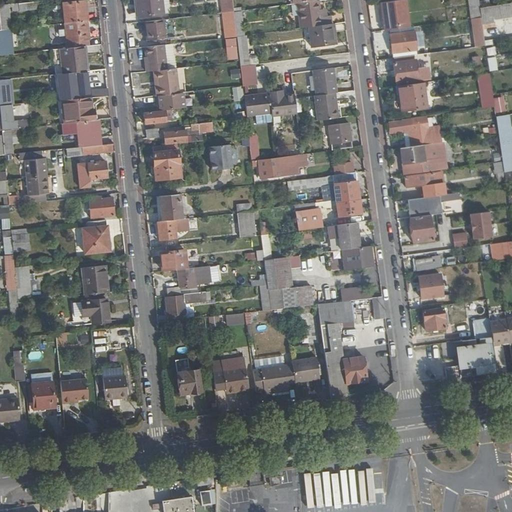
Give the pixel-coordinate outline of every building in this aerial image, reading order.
[(164,15),(162,0),(137,0),(139,17),(164,15)] [(225,0),(226,9),(234,8),(232,0),(225,0)] [(406,0),(382,3),(386,31),(412,28),(407,0),(406,0)] [(466,0),(470,20),(475,20),(482,19),(480,9),(480,7),(479,1),(479,0),(466,0)] [(66,24),(88,22),(86,1),(64,4),(66,24)] [(36,11),(35,2),(11,5),(12,13),(36,11)] [(319,11),(318,2),(314,3),(295,5),(299,29),(308,28),(332,24),(331,16),(327,17),(326,10),(319,11)] [(511,3),(480,9),(482,19),(483,24),(497,22),(496,19),(511,15),(511,3)] [(0,31),(10,30),(11,30),(9,5),(0,6),(0,5),(0,31)] [(248,12),(234,13),(237,38),(244,37),(242,20),(249,19),(248,12)] [(475,20),(479,47),(486,46),(485,41),(483,24),(482,19),(475,20)] [(166,39),(164,21),(147,23),(149,41),(166,39)] [(90,40),(88,22),(66,24),(67,31),(60,32),(60,37),(68,37),(68,42),(69,42),(69,43),(79,42),(79,48),(86,47),(89,47),(88,40),(90,40)] [(335,34),(333,24),(332,24),(308,28),(311,48),(334,45),(333,34),(335,34)] [(13,55),(10,30),(0,31),(0,56),(1,56),(13,55)] [(393,54),(418,51),(416,33),(400,35),(400,34),(390,36),(393,54)] [(244,37),(237,38),(240,62),(241,68),(250,67),(246,37),(244,37)] [(237,55),(235,40),(225,41),(226,56),(237,55)] [(69,42),(68,42),(64,42),(52,43),(52,51),(60,50),(79,48),(79,42),(69,43),(69,42)] [(159,71),(175,70),(176,70),(173,45),(148,47),(149,57),(150,65),(147,65),(148,73),(155,72),(159,71)] [(60,50),(63,76),(89,73),(86,47),(79,48),(60,50)] [(496,57),(488,58),(489,71),(497,70),(496,57)] [(397,84),(418,81),(415,60),(394,63),(397,84)] [(243,87),(243,88),(258,86),(256,66),(250,67),(241,68),(243,87)] [(312,71),(315,95),(334,93),(336,93),(336,92),(333,68),(312,71)] [(157,88),(158,96),(178,94),(175,70),(159,71),(160,87),(157,88)] [(61,89),(62,101),(81,99),(81,97),(90,96),(87,73),(66,76),(67,89),(61,89)] [(477,75),(482,109),(494,107),(492,94),(490,74),(477,75)] [(0,98),(6,97),(9,97),(7,82),(4,83),(0,83),(0,98)] [(399,85),(402,110),(427,107),(425,82),(399,85)] [(231,88),(234,102),(243,100),(241,86),(231,88)] [(93,98),(109,96),(108,89),(92,90),(93,98)] [(269,94),(271,115),(271,118),(297,115),(295,98),(295,95),(284,96),(283,91),(269,93),(269,94)] [(317,121),(337,118),(334,93),(315,95),(314,95),(317,121)] [(160,112),(183,109),(181,94),(178,94),(158,96),(160,112)] [(245,103),(247,118),(271,115),(269,94),(244,97),(245,103)] [(503,97),(495,98),(497,112),(504,111),(503,97)] [(66,125),(77,124),(97,121),(96,110),(92,110),(91,98),(81,99),(62,101),(66,125)] [(0,108),(0,112),(2,132),(28,129),(28,121),(24,122),(22,106),(7,108),(0,108)] [(145,125),(166,123),(165,113),(144,115),(145,125)] [(503,172),(511,170),(511,142),(508,114),(496,116),(498,135),(502,162),(502,164),(503,172)] [(404,133),(428,129),(426,117),(402,120),(403,122),(390,123),(391,134),(404,132),(404,133)] [(243,138),(249,137),(247,120),(242,121),(242,128),(238,129),(239,138),(242,138),(243,138)] [(78,135),(80,148),(102,146),(98,121),(97,121),(77,124),(78,135)] [(349,123),(329,126),(332,144),(352,141),(351,135),(355,134),(354,130),(350,131),(349,123)] [(64,137),(78,135),(77,124),(66,125),(62,125),(64,137)] [(213,132),(212,124),(198,125),(199,131),(199,133),(213,132)] [(158,129),(145,131),(146,139),(159,138),(158,129)] [(422,134),(423,145),(443,142),(447,142),(447,133),(444,131),(422,134)] [(12,132),(3,133),(5,156),(14,156),(13,146),(18,145),(17,137),(12,137),(12,132)] [(166,145),(188,143),(187,139),(187,132),(165,134),(166,145)] [(256,136),(249,137),(250,146),(252,162),(259,161),(256,136)] [(234,169),(230,139),(209,142),(213,172),(234,169)] [(333,150),(353,148),(352,141),(332,144),(333,150)] [(423,145),(401,148),(403,163),(417,162),(419,173),(447,170),(443,142),(423,145)] [(78,156),(115,151),(114,144),(102,146),(80,148),(67,150),(67,157),(78,156)] [(157,181),(183,179),(180,151),(154,154),(157,181)] [(27,180),(47,177),(45,160),(43,160),(42,153),(19,156),(20,163),(25,162),(27,180)] [(252,162),(252,167),(260,165),(262,179),(298,174),(297,167),(308,166),(307,154),(302,155),(259,161),(252,162)] [(84,181),(108,178),(106,162),(89,164),(90,171),(83,171),(84,181)] [(337,175),(354,172),(352,162),(335,165),(337,175)] [(417,162),(403,163),(404,175),(419,173),(417,162)] [(504,174),(503,172),(502,164),(494,165),(495,175),(504,174)] [(337,202),(360,199),(356,172),(354,172),(337,175),(320,177),(320,178),(297,181),(298,190),(307,189),(307,190),(327,187),(329,202),(337,201),(337,202)] [(441,172),(405,177),(406,188),(423,186),(425,197),(444,195),(441,172)] [(24,205),(47,203),(46,195),(49,195),(47,177),(27,180),(29,197),(24,198),(24,205)] [(0,198),(9,198),(7,183),(0,183),(0,198)] [(175,221),(184,220),(181,195),(161,197),(163,222),(175,221)] [(9,198),(9,207),(18,206),(18,197),(9,198)] [(115,216),(114,205),(117,205),(116,199),(113,199),(113,198),(102,199),(102,197),(89,199),(92,219),(115,216)] [(449,198),(442,199),(443,207),(447,207),(448,215),(451,214),(449,198)] [(362,213),(360,199),(337,202),(338,207),(339,216),(362,213)] [(442,199),(404,204),(406,221),(409,221),(412,246),(432,243),(429,218),(445,216),(448,215),(447,207),(443,207),(442,199)] [(298,212),(320,209),(338,207),(337,202),(337,201),(329,202),(297,206),(298,212)] [(87,203),(81,204),(84,217),(90,216),(87,203)] [(239,214),(252,212),(253,212),(252,204),(238,206),(239,214)] [(9,220),(8,207),(0,208),(1,220),(9,220)] [(300,231),(323,228),(320,209),(298,212),(300,231)] [(240,239),(255,237),(252,212),(239,214),(237,214),(240,239)] [(491,240),(488,215),(470,218),(473,243),(491,240)] [(190,231),(189,219),(184,220),(175,221),(176,233),(190,231)] [(107,227),(106,221),(89,223),(90,229),(83,230),(86,254),(111,252),(108,227),(107,227)] [(163,222),(158,222),(160,241),(177,240),(176,233),(175,221),(163,222)] [(260,234),(268,234),(267,222),(259,223),(260,234)] [(370,249),(358,251),(357,236),(358,236),(357,226),(337,229),(338,237),(327,238),(329,255),(341,253),(341,261),(351,260),(352,270),(372,267),(370,249)] [(15,257),(13,238),(12,232),(2,233),(5,258),(15,257)] [(30,267),(31,267),(28,236),(13,238),(15,257),(16,268),(30,267)] [(467,251),(465,236),(452,238),(454,253),(467,251)] [(260,239),(263,263),(270,262),(267,238),(260,239)] [(511,261),(511,245),(492,248),(493,262),(509,261),(509,262),(511,261)] [(161,256),(162,274),(177,273),(185,272),(184,254),(161,256)] [(8,291),(18,290),(16,268),(15,257),(5,258),(8,291)] [(412,263),(413,274),(438,271),(437,260),(412,263)] [(270,262),(263,263),(267,288),(268,293),(282,291),(289,291),(286,261),(270,262)] [(84,280),(107,276),(106,266),(83,269),(84,280)] [(18,290),(32,287),(30,267),(16,268),(18,290)] [(167,292),(168,299),(182,298),(181,294),(195,293),(193,271),(185,272),(177,273),(179,291),(167,292)] [(438,278),(419,281),(422,302),(441,300),(438,278)] [(82,282),(83,298),(101,296),(100,279),(82,282)] [(282,291),(268,293),(267,288),(260,289),(261,301),(269,300),(270,306),(284,305),(282,291)] [(284,305),(270,306),(271,313),(284,312),(292,311),(312,309),(310,289),(289,291),(282,291),(284,305)] [(15,292),(16,295),(9,296),(10,313),(18,312),(17,306),(31,304),(29,290),(15,292)] [(205,295),(182,298),(182,300),(165,302),(168,324),(185,322),(184,311),(189,310),(189,306),(206,304),(205,295)] [(385,321),(383,301),(372,303),(371,297),(344,300),(344,306),(349,305),(371,303),(373,322),(385,321)] [(269,300),(261,301),(263,314),(271,313),(270,306),(269,300)] [(92,319),(93,327),(109,325),(107,303),(73,306),(74,320),(92,319)] [(344,306),(325,308),(317,308),(320,333),(339,331),(352,329),(349,305),(344,306)] [(474,343),(492,340),(490,327),(487,311),(470,313),(474,343)] [(19,324),(18,312),(10,313),(12,325),(19,324)] [(443,312),(423,315),(426,335),(446,332),(443,312)] [(226,324),(244,322),(243,313),(225,314),(226,324)] [(208,324),(218,324),(218,316),(208,316),(208,324)] [(460,372),(495,367),(493,349),(509,347),(509,345),(511,345),(511,322),(506,323),(506,325),(490,327),(492,340),(492,346),(457,351),(460,372)] [(339,331),(320,333),(331,402),(331,403),(349,400),(347,387),(367,384),(364,360),(343,363),(339,331)] [(222,374),(212,375),(214,392),(224,390),(224,392),(235,391),(236,394),(247,393),(248,392),(244,361),(220,363),(222,374)] [(316,361),(292,364),(293,370),(295,386),(319,383),(316,361)] [(16,385),(25,384),(23,366),(21,367),(15,367),(14,367),(16,385)] [(293,370),(285,371),(287,388),(295,386),(293,370)] [(285,371),(253,376),(256,396),(263,395),(276,393),(277,397),(288,396),(287,388),(285,371)] [(202,395),(199,373),(177,376),(181,398),(202,395)] [(127,401),(125,379),(103,381),(105,403),(127,401)] [(85,381),(60,383),(62,406),(71,405),(70,402),(77,401),(87,400),(85,381)] [(53,385),(32,387),(35,413),(55,410),(53,385)] [(18,405),(0,405),(0,426),(20,426),(18,405)] [(212,488),(211,481),(194,483),(195,490),(212,488)] [(213,508),(210,493),(200,495),(202,510),(213,508)] [(194,511),(193,501),(164,506),(165,511),(194,511)]
